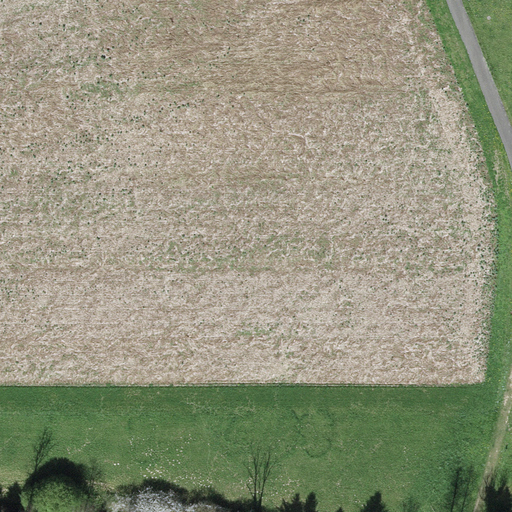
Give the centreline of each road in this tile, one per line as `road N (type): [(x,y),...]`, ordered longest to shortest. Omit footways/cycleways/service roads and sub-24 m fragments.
road 1 (track): [(455,0),(511,146)]
road 2 (track): [(511,395),(483,511)]
